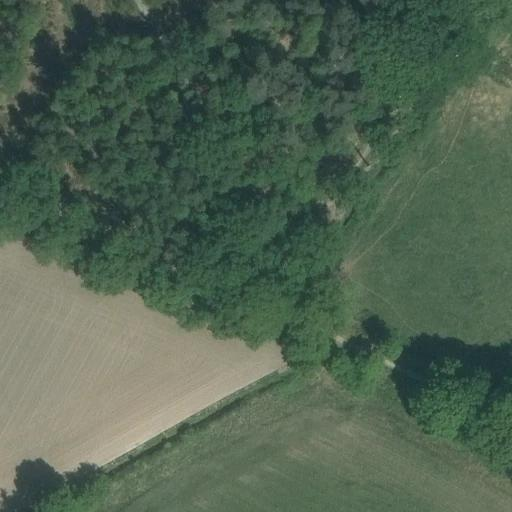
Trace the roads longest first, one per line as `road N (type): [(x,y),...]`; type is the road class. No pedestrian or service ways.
road 1 (track): [(0,192),(266,294),(511,430)]
road 2 (track): [(405,83),(266,294)]
road 3 (track): [(461,0),(405,83),(407,0)]
